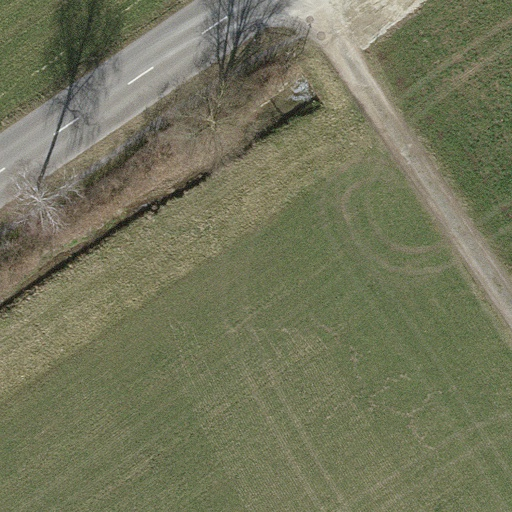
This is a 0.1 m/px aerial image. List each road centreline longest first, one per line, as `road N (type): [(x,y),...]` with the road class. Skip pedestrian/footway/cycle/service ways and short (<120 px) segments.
road 1 (track): [(511,300),(313,0)]
road 2 (secondary): [(0,177),(267,0)]
